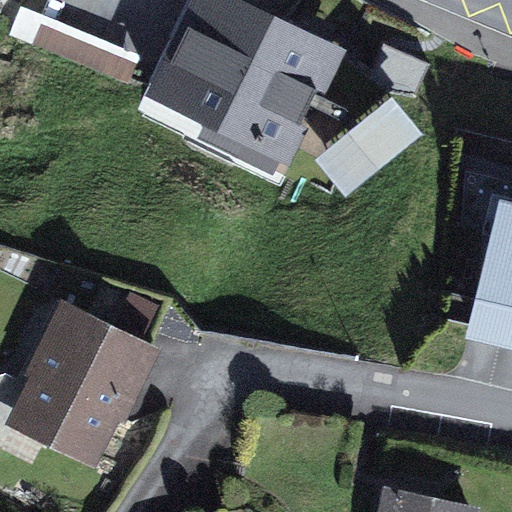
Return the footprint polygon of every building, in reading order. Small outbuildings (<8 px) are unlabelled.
[(347,45),(256,0),(190,0),(144,92),(204,121),(197,136),(273,173),(281,159),(290,163),(309,124),(301,120),(318,85),(325,89),(347,45)] [(349,201),(427,140),(397,102),(319,163),(349,201)] [(511,196),(500,194),(466,336),(511,346),(511,196)] [(162,345),(61,295),(24,370),(31,374),(7,421),(95,466),(120,417),(125,420),(162,345)] [(478,511),(481,504),(383,483),(377,511),(478,511)]
